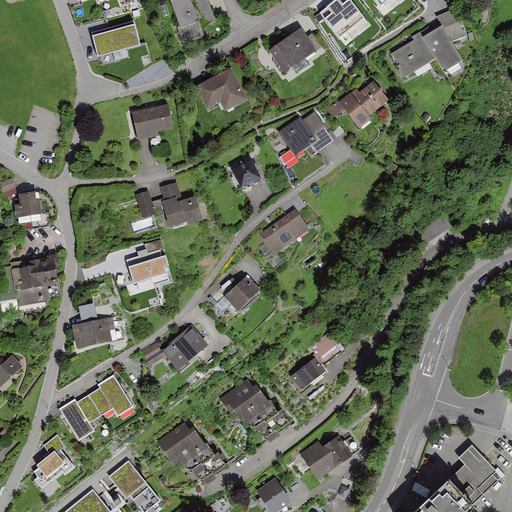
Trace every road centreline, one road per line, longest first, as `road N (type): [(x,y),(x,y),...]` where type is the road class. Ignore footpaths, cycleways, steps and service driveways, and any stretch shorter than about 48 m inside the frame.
road 1 (residential): [(511,222),(459,238),(426,259),(330,410),(219,485)]
road 2 (residential): [(46,398),(168,328),(248,229),(345,153)]
road 3 (residential): [(60,189),(72,262),(46,398)]
road 4 (residential): [(58,0),(85,77),(60,189)]
road 5 (secondary): [(511,259),(463,295),(422,396)]
road 6 (tertiary): [(511,354),(493,409),(422,396)]
road 7 (secondary): [(377,511),(394,486),(422,396)]
road 8 (residential): [(46,398),(0,509)]
